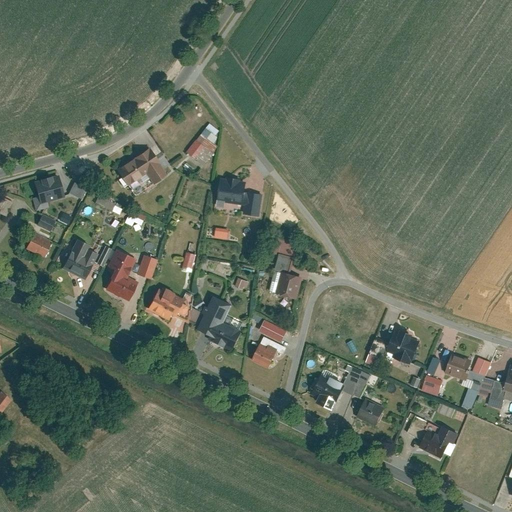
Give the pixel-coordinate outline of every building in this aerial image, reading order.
[(220,146),(216,143),(221,137),(218,135),(222,130),(211,122),(190,152),(207,165),(220,146)] [(148,144),(115,167),(129,187),(162,163),(148,144)] [(33,181),(40,202),(63,195),(57,174),(33,181)] [(221,177),(217,199),(241,203),(243,189),(245,181),(221,177)] [(72,193),(85,198),(89,186),(76,182),(72,193)] [(264,191),(243,189),(242,209),(263,211),(264,191)] [(96,202),(121,214),(124,206),(100,194),(96,202)] [(143,225),(145,219),(130,213),(126,223),(134,226),(136,222),(143,225)] [(53,231),(59,221),(45,214),(40,224),(53,231)] [(218,238),(232,238),(232,228),(218,227),(218,238)] [(26,245),(45,256),(53,243),(33,232),(26,245)] [(59,263),(84,277),(98,252),(73,238),(59,263)] [(118,248),(109,264),(126,274),(135,258),(118,248)] [(184,268),(194,270),(198,254),(188,251),(184,268)] [(140,275),(155,278),(159,257),(145,254),(140,275)] [(277,295),(298,301),(305,277),(290,273),(294,258),(280,255),(271,292),(278,293),(277,295)] [(98,283),(128,300),(138,281),(126,274),(109,264),(98,283)] [(247,289),(250,281),(240,278),(237,286),(247,289)] [(148,305),(174,320),(183,304),(157,289),(148,305)] [(191,327),(214,340),(223,325),(235,304),(212,291),(191,327)] [(265,319),(260,329),(280,341),(286,331),(265,319)] [(214,340),(230,349),(239,333),(223,325),(214,340)] [(399,331),(396,338),(391,335),(390,337),(379,333),(370,355),(384,361),(387,354),(412,365),(422,342),(413,338),(414,337),(399,331)] [(245,351),(270,365),(278,352),(253,338),(245,351)] [(473,364),(453,356),(446,373),(466,381),(473,364)] [(491,364),(477,359),(472,372),(487,377),(491,364)] [(504,386),(503,391),(511,393),(511,397),(510,405),(511,405),(511,366),(504,386)] [(345,385),(322,374),(314,390),(338,401),(345,385)] [(443,381),(426,376),(421,392),(437,398),(443,381)] [(479,392),(478,396),(499,403),(503,391),(504,386),(483,379),(479,392)] [(479,392),(468,389),(462,407),(473,411),(478,396),(479,392)] [(11,399),(0,392),(0,414),(0,415),(11,399)] [(386,407),(364,397),(356,415),(378,424),(386,407)] [(458,435),(429,422),(417,449),(440,460),(443,454),(449,457),(458,435)]
